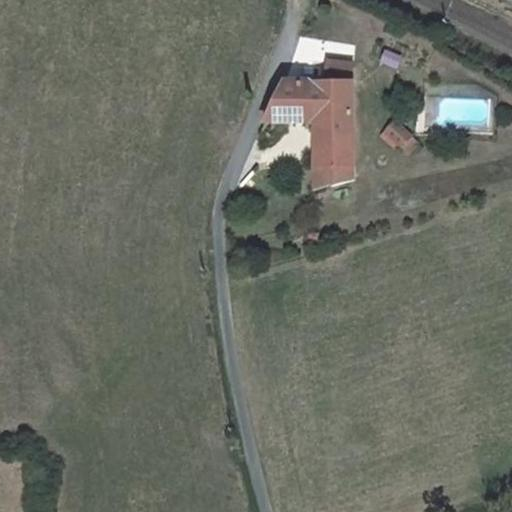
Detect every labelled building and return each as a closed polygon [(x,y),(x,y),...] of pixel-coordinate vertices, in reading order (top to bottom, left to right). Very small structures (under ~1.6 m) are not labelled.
[(327,85),(353,84),(354,67),(327,68),(327,85)] [(285,85),(276,105),(267,123),(305,123),(306,121),(306,114),(325,115),(325,137),(317,137),(317,167),(354,167),(353,84),(327,85),(285,85)] [(306,121),(317,122),(317,137),(325,137),(325,115),(306,114),(306,121)] [(403,147),(411,138),(394,125),(387,133),(403,147)] [(411,138),(403,147),(411,153),(418,145),(411,138)] [(317,167),(317,191),(354,181),(354,167),(317,167)]
